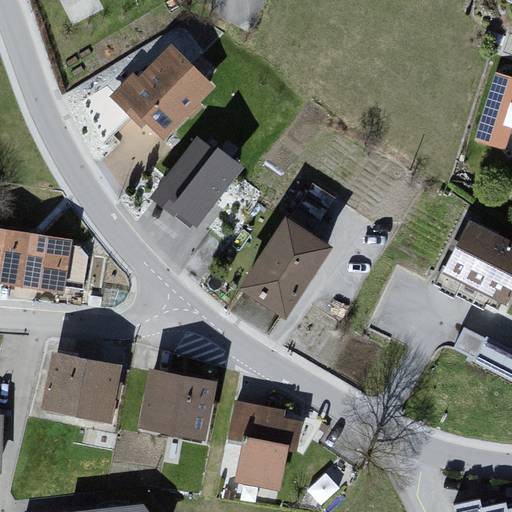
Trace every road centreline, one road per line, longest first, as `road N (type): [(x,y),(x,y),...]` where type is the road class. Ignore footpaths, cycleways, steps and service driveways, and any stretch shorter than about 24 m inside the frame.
road 1 (residential): [(182,300),(396,447),(511,467)]
road 2 (residential): [(3,0),(92,207),(182,300)]
road 3 (residential): [(182,300),(158,315),(105,326),(0,320)]
